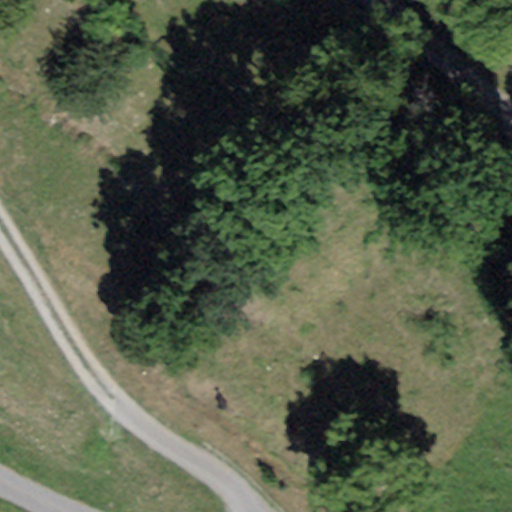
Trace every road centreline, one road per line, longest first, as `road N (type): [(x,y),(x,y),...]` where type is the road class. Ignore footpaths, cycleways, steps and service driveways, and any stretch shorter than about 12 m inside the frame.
road 1 (unclassified): [(259,511),(227,472),(105,388),(0,234)]
road 2 (track): [(511,117),(379,0)]
